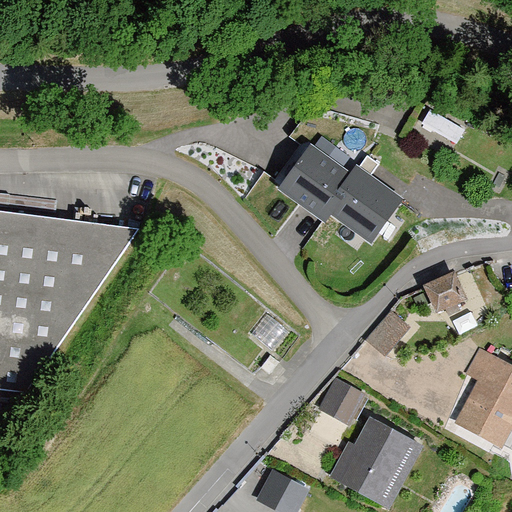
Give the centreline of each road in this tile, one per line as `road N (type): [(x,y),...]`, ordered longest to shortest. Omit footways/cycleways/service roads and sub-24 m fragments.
road 1 (residential): [(511,48),(432,23),(388,19),(159,76),(0,76)]
road 2 (residential): [(184,511),(342,333),(410,272),(437,256),(511,243)]
